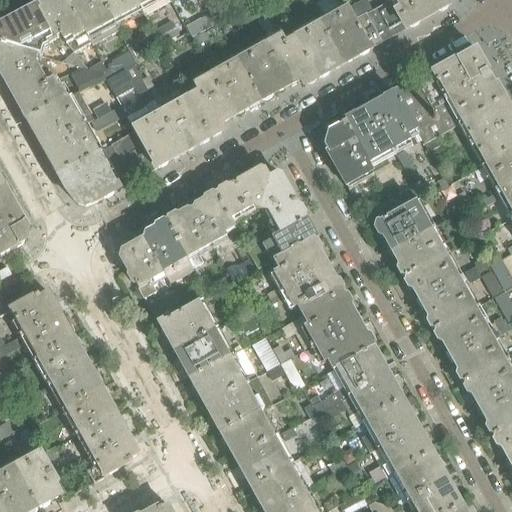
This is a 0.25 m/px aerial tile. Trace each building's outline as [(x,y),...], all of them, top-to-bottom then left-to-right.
[(87,39),(65,0),(59,0),(0,31),(0,46),(39,58),(41,49),(60,38),(63,42),(74,55),(91,46),(87,39)] [(140,11),(134,0),(65,0),(87,39),(95,35),(113,26),(115,29),(142,15),(140,11)] [(134,0),(140,11),(161,0),(169,0),(172,5),(180,0),(179,0),(134,0)] [(258,6),(254,0),(238,0),(237,1),(244,14),(258,6)] [(287,9),(281,0),(272,0),(280,14),(287,9)] [(370,52),(451,7),(447,0),(392,0),(382,6),(383,8),(367,17),(366,15),(365,16),(360,6),(348,13),(353,23),(370,52)] [(260,19),(254,9),(246,14),(251,24),(260,19)] [(321,17),(316,9),(312,11),(317,19),(321,17)] [(370,52),(353,23),(348,13),(347,12),(295,40),(318,81),(370,52)] [(209,17),(198,22),(204,34),(215,28),(209,17)] [(233,32),(228,23),(220,28),(225,37),(233,32)] [(172,24),(154,34),(161,48),(179,38),(172,24)] [(205,35),(194,41),(197,48),(208,43),(205,35)] [(318,81),(295,40),(281,48),(278,42),(239,63),(262,103),(301,82),(305,89),(318,81)] [(47,86),(36,67),(39,58),(0,46),(0,73),(30,127),(80,98),(78,95),(68,101),(67,102),(60,90),(56,92),(52,84),(47,86)] [(146,63),(140,53),(136,56),(131,46),(127,48),(138,67),(146,63)] [(175,54),(170,46),(162,51),(167,59),(175,54)] [(504,102),(480,58),(476,52),(470,56),(395,97),(416,135),(423,147),(435,141),(461,127),(504,102)] [(91,74),(74,55),(62,66),(91,74)] [(112,80),(136,69),(128,55),(118,61),(119,62),(106,70),(112,80)] [(262,103),(239,63),(198,86),(202,93),(188,101),(211,141),(224,134),(220,127),(262,103)] [(106,73),(101,65),(91,70),(93,75),(99,76),(106,73)] [(157,171),(211,141),(188,101),(181,90),(161,102),(148,79),(143,82),(136,69),(112,80),(106,83),(116,101),(136,90),(147,109),(153,120),(134,131),(135,134),(157,171)] [(416,135),(395,97),(338,129),(339,130),(329,136),(325,149),(329,155),(328,156),(356,206),(364,201),(355,184),(372,175),(368,169),(394,154),(409,146),(406,141),(416,135)] [(84,129),(94,123),(80,98),(30,127),(59,178),(99,156),(95,148),(84,129)] [(511,153),(511,115),(504,102),(461,127),(485,169),(511,153)] [(111,115),(106,106),(93,113),(98,122),(111,115)] [(96,133),(125,116),(121,109),(111,115),(98,122),(91,126),(96,133)] [(157,171),(135,134),(106,151),(110,159),(115,156),(127,177),(139,171),(144,179),(157,171)] [(511,153),(485,169),(511,217),(511,153)] [(418,174),(406,154),(399,158),(411,178),(418,174)] [(119,193),(99,156),(59,178),(68,194),(77,208),(85,210),(101,203),(119,193)] [(305,221),(280,176),(272,180),(269,179),(267,179),(263,171),(218,197),(232,223),(253,210),(269,215),(280,235),(305,221)] [(377,227),(416,205),(417,206),(422,203),(415,190),(370,216),(371,216),(377,227)] [(0,259),(23,246),(28,230),(7,193),(0,196),(0,259)] [(470,204),(464,194),(457,198),(462,208),(470,204)] [(237,231),(232,223),(218,197),(167,225),(189,263),(193,271),(203,265),(199,257),(228,241),(226,237),(237,231)] [(486,210),(497,203),(494,198),(483,204),(486,210)] [(446,258),(417,206),(416,205),(377,227),(377,228),(376,232),(379,238),(384,239),(400,268),(399,273),(404,282),(446,258)] [(446,224),(443,219),(434,223),(437,228),(446,224)] [(316,241),(305,221),(280,235),(281,237),(273,241),(283,259),(313,243),(316,241)] [(449,229),(446,224),(437,228),(440,234),(449,229)] [(189,263),(167,225),(133,245),(132,248),(133,249),(123,255),(121,261),(144,302),(157,295),(151,284),(189,263)] [(273,264),(264,247),(255,231),(248,253),(259,272),(273,264)] [(343,297),(326,266),(313,243),(283,259),(274,264),(279,273),(274,276),(294,312),(298,310),(303,319),(343,297)] [(476,311),(447,259),(446,258),(404,282),(409,291),(413,292),(429,321),(428,325),(433,335),(476,311)] [(256,274),(250,262),(239,268),(245,279),(256,274)] [(467,281),(478,275),(475,270),(465,276),(467,281)] [(470,286),(481,280),(478,275),(467,281),(470,286)] [(217,289),(229,283),(227,279),(215,285),(217,289)] [(511,281),(511,280),(501,286),(506,295),(511,291),(511,281)] [(270,302),(278,297),(276,293),(267,297),(270,302)] [(167,298),(148,308),(153,318),(155,317),(154,316),(176,304),(176,305),(178,303),(177,300),(173,294),(167,298)] [(188,295),(180,299),(184,307),(186,307),(192,303),(188,295)] [(75,342),(63,321),(49,296),(40,301),(38,298),(35,300),(35,299),(10,314),(38,364),(75,342)] [(281,303),(279,298),(278,297),(270,302),(273,308),(281,303)] [(373,351),(356,321),(343,297),(303,319),(308,328),(304,331),(323,366),(326,365),(328,363),(334,373),(373,351)] [(190,310),(187,306),(179,311),(176,305),(176,304),(154,316),(155,317),(161,327),(190,310)] [(229,360),(198,305),(190,310),(161,327),(162,329),(161,332),(164,338),(167,339),(185,370),(184,374),(187,379),(190,380),(191,382),(229,360)] [(511,322),(511,310),(511,309),(502,315),(507,325),(511,322)] [(500,339),(511,333),(505,322),(494,328),(487,332),(476,311),(433,335),(438,344),(443,345),(453,363),(459,374),(458,378),(463,387),(505,364),(492,340),(498,336),(500,339)] [(222,329),(232,323),(230,319),(220,325),(222,329)] [(224,333),(234,327),(232,323),(222,329),(224,333)] [(0,379),(9,375),(1,361),(21,350),(16,342),(7,347),(0,351),(0,379)] [(101,390),(87,364),(75,342),(38,364),(64,411),(101,390)] [(279,367),(265,342),(252,349),(266,375),(279,367)] [(403,404),(389,380),(373,351),(334,373),(343,391),(327,400),(328,401),(313,409),(323,426),(346,413),(350,419),(349,420),(355,431),(363,426),(403,404)] [(281,367),(295,359),(291,352),(277,360),(281,367)] [(260,415),(229,360),(191,382),(192,383),(191,387),(194,392),(198,393),(215,425),(214,428),(217,433),(221,434),(222,436),(260,415)] [(305,389),(291,362),(280,368),(295,395),(305,389)] [(511,430),(511,376),(506,365),(505,364),(463,387),(468,396),(472,398),(480,412),(488,427),(487,431),(493,441),(511,430)] [(284,377),(280,369),(267,376),(272,384),(284,377)] [(31,384),(9,396),(15,407),(36,395),(31,384)] [(39,401),(50,394),(48,390),(36,396),(39,401)] [(129,439),(117,418),(101,390),(64,411),(92,460),(95,459),(129,439)] [(432,456),(417,430),(403,404),(363,426),(369,437),(361,442),(370,456),(373,455),(387,481),(432,456)] [(316,418),(310,407),(303,410),(310,422),(316,418)] [(289,467),(260,415),(222,436),(223,438),(222,441),(225,446),(228,447),(245,477),(244,480),(247,486),(250,487),(251,488),(289,467)] [(296,438),(293,432),(292,430),(281,437),(285,444),(296,438)] [(511,430),(493,441),(497,449),(502,450),(511,469),(511,468),(511,430)] [(132,465),(130,461),(139,457),(129,439),(95,459),(92,460),(96,467),(85,474),(93,487),(129,467),(129,466),(132,465)] [(60,460),(56,453),(45,459),(49,466),(60,460)] [(60,490),(55,481),(41,456),(15,470),(38,510),(39,510),(43,510),(48,507),(50,504),(59,498),(61,501),(65,498),(60,490)] [(455,511),(461,509),(445,479),(432,456),(387,481),(388,482),(388,481),(403,507),(407,505),(411,511),(455,511)] [(345,469),(341,461),(328,468),(333,476),(345,469)] [(363,479),(356,466),(355,464),(346,469),(354,484),(363,479)] [(314,511),(289,467),(251,488),(252,490),(251,493),(254,499),(258,500),(264,511),(314,511)] [(38,510),(15,470),(0,478),(0,511),(36,511),(37,511),(38,510)] [(340,511),(358,511),(367,507),(360,496),(338,508),(340,511)]
